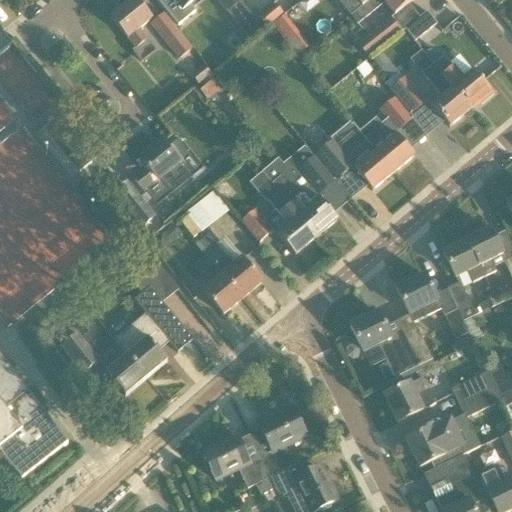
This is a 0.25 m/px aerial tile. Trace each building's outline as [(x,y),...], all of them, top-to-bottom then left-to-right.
[(192,4),(188,0),(155,0),(178,27),(194,13),(189,7),(192,4)] [(215,0),(226,13),(239,2),(237,0),(215,0)] [(247,0),(259,14),(275,0),(247,0)] [(348,0),(340,6),(349,17),(352,15),(370,0),(348,0)] [(370,0),(352,15),(349,17),(357,27),(384,5),(393,17),(414,0),(370,0)] [(132,52),(141,64),(155,53),(146,42),(147,41),(140,32),(151,23),(134,1),(110,20),(135,50),(132,52)] [(257,20),(265,30),(282,16),(274,6),(257,20)] [(404,31),(414,44),(436,26),(426,14),(404,31)] [(150,26),(178,62),(192,51),(164,15),(150,26)] [(252,17),(238,28),(251,43),(264,32),(252,17)] [(356,46),(367,60),(400,33),(390,19),(356,46)] [(270,35),(240,59),(250,72),(268,58),(282,76),(294,66),(270,35)] [(441,60),(433,67),(452,91),(470,112),(479,104),(481,106),(494,95),(483,82),(481,84),(473,74),(460,84),(441,60)] [(452,91),(433,67),(421,76),(441,99),(431,108),(449,129),(470,112),(452,91)] [(191,77),(198,87),(210,77),(203,68),(191,77)] [(426,104),(405,78),(389,91),(410,117),(426,104)] [(198,93),(204,100),(217,89),(211,82),(198,93)] [(379,113),(396,135),(412,122),(394,100),(379,113)] [(43,131),(77,175),(96,159),(60,117),(43,131)] [(364,123),(355,130),(361,136),(393,176),(413,158),(395,137),(383,147),(364,123)] [(361,136),(339,154),(331,144),(315,157),(337,182),(352,169),(372,193),(393,176),(361,136)] [(180,165),(181,164),(163,142),(139,161),(157,183),(169,174),(178,186),(189,177),(180,165)] [(214,151),(217,169),(232,166),(229,149),(214,151)] [(297,171),(318,197),(334,184),(313,159),(297,171)] [(294,186),(290,189),(271,166),(263,173),(272,184),(271,185),(299,219),(316,239),(336,222),(318,201),(316,202),(310,195),(303,194),(301,195),(294,186)] [(156,218),(126,182),(111,195),(141,230),(156,218)] [(299,219),(271,185),(260,195),(287,227),(277,235),(282,242),(295,257),(316,239),(299,219)] [(179,219),(194,238),(228,212),(213,192),(179,219)] [(240,223),(258,245),(273,233),(255,211),(240,223)] [(161,235),(170,245),(181,236),(172,226),(161,235)] [(477,238),(465,244),(483,280),(496,274),(491,264),(503,258),(490,232),(489,232),(487,229),(475,235),(477,238)] [(483,280),(465,244),(442,255),(455,281),(467,276),(472,286),(483,280)] [(216,247),(204,257),(213,267),(225,257),(216,247)] [(129,261),(147,285),(162,273),(144,249),(129,261)] [(213,267),(204,257),(192,267),(201,277),(213,267)] [(213,267),(220,276),(242,301),(261,285),(240,260),(232,267),(225,257),(213,267)] [(242,301),(220,276),(202,292),(222,317),(242,301)] [(457,312),(447,292),(435,298),(425,278),(411,284),(409,280),(395,287),(397,291),(396,292),(412,325),(440,311),(444,318),(457,312)] [(457,312),(463,324),(474,318),(458,286),(446,291),(447,292),(457,312)] [(157,331),(126,357),(146,381),(166,364),(155,350),(166,341),(177,355),(193,342),(149,290),(134,302),(157,331)] [(483,304),(487,311),(496,307),(493,299),(483,304)] [(420,368),(407,343),(395,349),(378,315),(365,321),(363,317),(349,324),(351,328),(350,329),(362,355),(377,347),(394,380),(420,368)] [(53,325),(63,336),(69,331),(60,320),(53,325)] [(61,348),(83,376),(99,364),(77,336),(61,348)] [(419,337),(407,343),(420,368),(432,362),(419,337)] [(146,381),(126,357),(105,374),(125,398),(146,381)] [(28,395),(0,359),(0,446),(18,432),(4,414),(28,395)] [(450,392),(457,407),(495,388),(494,385),(488,374),(450,392)] [(511,376),(494,385),(495,388),(501,399),(511,393),(511,376)] [(384,398),(397,425),(423,412),(435,406),(422,380),(411,386),(410,385),(384,398)] [(495,388),(457,407),(464,421),(501,403),(502,403),(501,399),(495,388)] [(511,405),(511,393),(501,399),(502,403),(501,403),(504,410),(511,405)] [(68,446),(28,395),(4,414),(18,432),(0,446),(0,462),(4,459),(21,482),(68,446)] [(260,432),(249,438),(258,455),(270,478),(290,468),(292,471),(294,469),(284,449),(306,438),(293,411),(258,428),(260,432)] [(431,464),(434,471),(462,458),(464,457),(461,449),(462,448),(449,422),(431,431),(406,443),(419,470),(431,464)] [(511,433),(499,440),(511,465),(511,433)] [(247,491),(269,481),(270,480),(270,478),(258,455),(249,438),(238,443),(236,439),(235,440),(236,443),(218,451),(217,449),(202,456),(216,485),(239,474),(247,491)] [(462,458),(434,471),(423,477),(430,491),(446,483),(451,494),(436,502),(440,511),(488,511),(484,502),(462,458)] [(318,511),(337,503),(330,488),(327,489),(317,470),(297,480),(292,471),(290,468),(270,478),(270,480),(269,481),(274,492),(283,487),(288,498),(285,499),(291,511),(318,511)] [(486,493),(495,511),(510,511),(511,511),(511,480),(500,486),(494,473),(481,479),(488,492),(486,493)]
